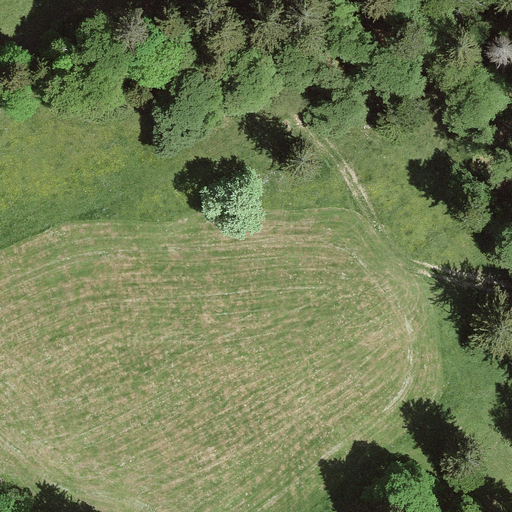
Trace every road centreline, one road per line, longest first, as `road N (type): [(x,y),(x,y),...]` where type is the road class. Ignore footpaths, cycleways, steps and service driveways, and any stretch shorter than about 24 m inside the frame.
road 1 (track): [(240,5),(322,121),(395,251),(427,272),(511,290)]
road 2 (track): [(348,0),(297,87),(172,175)]
